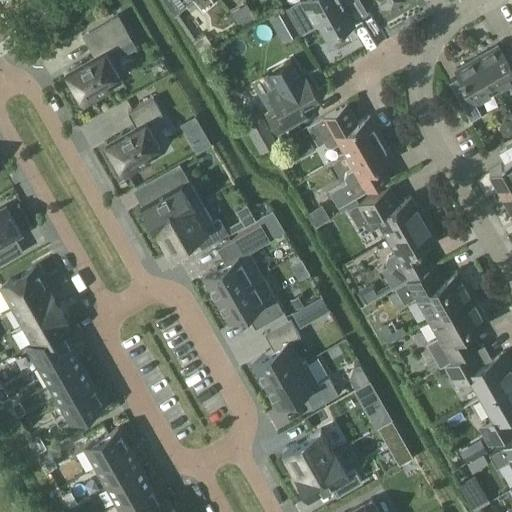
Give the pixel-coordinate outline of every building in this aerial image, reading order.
[(195,0),(203,9),(213,0),(195,0)] [(302,1),(288,8),(301,31),(318,21),(327,36),(353,21),(341,0),(302,0),(302,1)] [(511,0),(501,0),(511,17),(511,16),(511,0)] [(225,9),(230,23),(249,16),(243,3),(225,9)] [(283,7),(268,16),(283,41),(297,32),(283,7)] [(113,40),(127,32),(117,15),(84,34),(95,55),(66,71),(84,103),(109,90),(104,81),(118,73),(106,52),(116,46),(113,40)] [(479,56),(497,89),(507,83),(511,91),(511,69),(498,45),(479,56)] [(497,89),(479,56),(456,69),(469,93),(459,99),(471,120),(481,114),(474,102),(497,89)] [(303,71),(269,91),(277,106),(266,112),(278,132),(297,121),(291,111),(317,96),(303,71)] [(158,144),(146,122),(162,112),(153,97),(128,112),(136,126),(107,142),(125,174),(149,161),(144,152),(158,144)] [(346,155),(381,135),(369,114),(358,121),(348,102),(307,125),(318,144),(323,141),(326,145),(331,147),(339,143),(346,155)] [(203,128),(195,114),(180,123),(188,137),(203,128)] [(330,192),(338,206),(377,184),(369,170),(393,156),(381,135),(346,155),(353,168),(345,173),(344,178),(346,182),(330,192)] [(511,185),(511,144),(506,147),(511,157),(489,171),(501,191),(511,185)] [(181,165),(154,181),(161,193),(142,204),(155,226),(201,200),(181,165)] [(511,185),(501,191),(511,210),(511,209),(511,185)] [(376,192),(348,208),(358,226),(376,216),(388,237),(427,215),(421,205),(415,203),(411,194),(391,206),(390,205),(386,203),(383,205),(376,192)] [(213,221),(201,200),(155,226),(168,249),(195,234),(202,245),(226,232),(219,218),(213,221)] [(0,244),(21,233),(6,207),(0,209),(0,263),(6,260),(0,249),(0,244)] [(427,215),(388,237),(396,252),(388,256),(387,262),(389,266),(383,269),(393,286),(421,270),(414,258),(416,257),(417,252),(417,251),(437,240),(432,231),(433,226),(427,215)] [(232,232),(245,225),(241,219),(228,226),(232,232)] [(262,272),(249,251),(270,239),(261,222),(221,245),(230,260),(202,276),(215,299),(262,272)] [(46,285),(35,266),(2,285),(13,304),(46,285)] [(430,320),(473,295),(467,286),(468,283),(465,276),(461,275),(459,271),(443,280),(439,279),(430,284),(423,272),(424,272),(423,270),(395,287),(404,303),(417,296),(430,320)] [(275,295),(262,272),(215,299),(228,322),(275,295)] [(23,323),(57,304),(46,285),(13,304),(23,323)] [(473,295),(430,320),(439,335),(427,342),(440,366),(468,350),(468,349),(467,350),(460,338),(470,332),(471,328),(486,320),(484,316),(485,312),(481,306),(478,305),(473,295)] [(28,346),(68,323),(57,304),(23,323),(34,341),(27,345),(28,346)] [(314,318),(305,304),(292,312),(300,326),(314,318)] [(290,341),(300,335),(291,318),(264,333),(273,349),(251,362),(264,384),(306,360),(306,359),(301,361),(290,341)] [(38,365),(72,345),(62,327),(68,324),(68,323),(28,346),(38,365)] [(49,383),(82,364),(72,345),(38,365),(49,383)] [(483,395),(511,378),(511,364),(504,351),(491,358),(487,357),(484,359),(476,346),(445,364),(456,381),(470,373),(483,395)] [(319,383),(306,360),(264,384),(277,407),(319,383)] [(93,383),(82,364),(49,383),(60,402),(93,383)] [(511,378),(483,395),(495,418),(481,426),(491,444),(511,431),(511,378)] [(382,400),(371,381),(355,390),(366,409),(382,400)] [(104,403),(93,383),(60,402),(71,422),(104,403)] [(9,396),(3,385),(0,386),(0,397),(2,400),(9,396)] [(19,400),(12,404),(18,415),(26,411),(19,400)] [(382,435),(397,427),(392,418),(377,427),(382,435)] [(129,446),(118,427),(84,446),(96,465),(129,446)] [(334,451),(321,428),(282,450),(295,473),(334,451)] [(40,436),(33,440),(39,451),(46,447),(40,436)] [(472,436),(450,446),(455,455),(477,445),(472,436)] [(511,440),(489,453),(496,466),(509,459),(511,465),(511,440)] [(106,484),(140,465),(129,446),(96,465),(106,484)] [(362,481),(355,468),(346,473),(334,451),(295,473),(308,496),(330,484),(337,495),(362,481)] [(43,458),(49,469),(56,465),(50,454),(43,458)] [(117,503),(151,484),(140,465),(106,484),(117,503)] [(122,511),(145,511),(168,499),(168,498),(161,502),(151,484),(117,503),(122,511)] [(71,490),(63,494),(70,505),(77,501),(71,490)] [(379,511),(372,498),(347,511),(379,511)] [(175,511),(168,499),(145,511),(175,511)]
